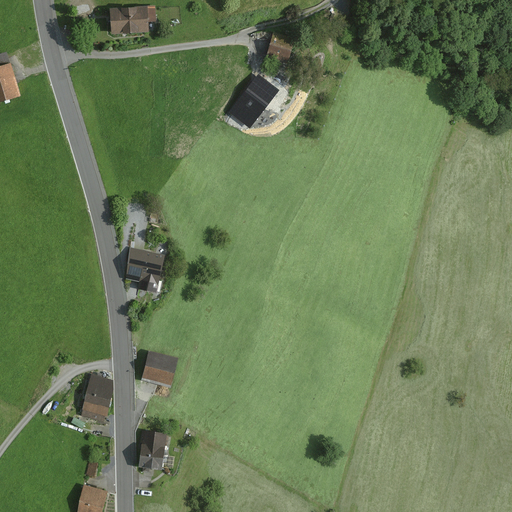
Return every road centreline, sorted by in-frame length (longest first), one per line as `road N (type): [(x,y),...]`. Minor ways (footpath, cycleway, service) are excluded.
road 1 (primary): [(125,511),(116,297),(42,0)]
road 2 (track): [(121,362),(70,374),(0,452)]
